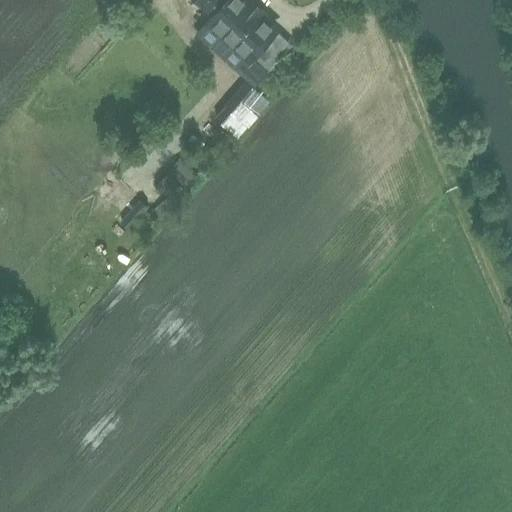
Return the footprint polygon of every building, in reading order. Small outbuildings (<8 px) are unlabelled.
[(215,12),(209,18),(228,35),(225,38),(245,56),(248,53),(251,56),(253,55),(250,52),(261,40),(264,42),(276,29),(259,14),(260,12),(246,0),(245,0),(245,1),(244,0),(198,0),(202,3),(203,2),(215,12)] [(267,74),(274,80),(288,64),(281,58),(267,74)] [(246,80),(214,114),(237,134),(268,100),(246,80)] [(130,228),(149,206),(140,198),(121,220),(130,228)] [(159,206),(141,220),(149,230),(167,216),(159,206)]
